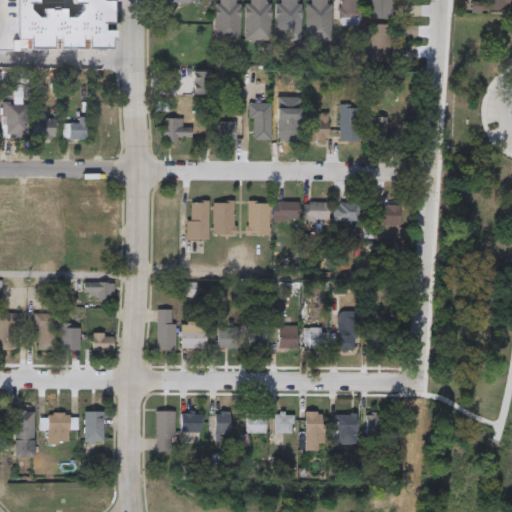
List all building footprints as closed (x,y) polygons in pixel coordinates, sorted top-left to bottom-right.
[(0,0),(0,49),(110,47),(109,0),(0,0)] [(238,0),(238,38),(214,38),(214,0),(238,0)] [(245,38),(244,0),(267,0),(267,39),(245,38)] [(276,40),(276,0),(298,0),(298,40),(276,40)] [(306,38),(306,0),(329,0),(329,38),(306,38)] [(339,22),(339,0),(358,0),(358,22),(339,22)] [(391,0),(391,17),(368,17),(368,0),(391,0)] [(507,0),(507,10),(485,10),(485,0),(507,0)] [(367,23),(389,23),(389,58),(367,58),(367,23)] [(192,69),(210,69),(210,94),(192,94),(192,69)] [(252,138),(252,118),(247,118),(247,103),(269,103),(269,138),(252,138)] [(358,140),(339,140),(339,103),(358,103),(358,140)] [(6,138),(6,105),(28,105),(28,138),(6,138)] [(329,113),(329,139),(304,139),(304,113),(329,113)] [(181,117),(181,126),(191,126),(191,140),(162,140),(162,117),(181,117)] [(89,118),(89,140),(69,140),(69,124),(80,124),(80,118),(89,118)] [(40,120),(58,120),(58,142),(40,142),(40,120)] [(234,121),(234,139),(214,139),(214,121),(234,121)] [(276,140),(276,121),(299,121),(299,140),(276,140)] [(383,144),(370,144),(370,122),(384,122),(383,144)] [(206,200),(206,237),(186,237),(186,200),(206,200)] [(232,200),(232,233),(211,233),(211,200),(232,200)] [(246,234),(246,200),(266,200),(266,234),(246,234)] [(296,219),(273,219),(273,200),(296,200),(296,219)] [(327,218),(302,218),(302,201),(327,201),(327,218)] [(32,222),(32,229),(21,229),(21,222),(10,222),(10,202),(52,202),(52,222),(32,222)] [(332,202),(358,202),(358,220),(332,220),(332,202)] [(398,225),(372,225),(372,204),(398,204),(398,225)] [(84,218),(84,236),(73,236),(73,218),(84,218)] [(87,243),(112,243),(112,260),(87,260),(87,243)] [(112,280),(112,298),(82,298),(82,280),(112,280)] [(155,348),(155,307),(172,307),(172,348),(155,348)] [(0,348),(0,311),(18,311),(18,348),(0,348)] [(36,348),(36,328),(32,328),(32,312),(53,312),(53,348),(36,348)] [(205,321),(205,346),(180,346),(180,321),(205,321)] [(58,348),(58,322),(77,322),(77,348),(58,348)] [(378,322),(383,343),(368,347),(363,325),(378,322)] [(246,323),(265,323),(265,347),(246,347),(246,323)] [(296,324),(296,346),(276,346),(276,324),(296,324)] [(235,347),(216,347),(216,325),(235,325),(235,347)] [(335,348),(335,325),(353,325),(353,348),(335,348)] [(325,326),(325,347),(301,347),(301,326),(325,326)] [(109,364),(91,364),(90,333),(112,333),(113,353),(109,353),(109,364)] [(32,409),(32,456),(13,456),(13,409),(32,409)] [(82,440),(82,410),(101,410),(101,440),(82,440)] [(158,452),(158,412),(176,412),(176,452),(158,452)] [(45,413),(74,413),(74,428),(67,428),(68,442),(46,442),(46,426),(45,426),(45,413)] [(233,413),(233,433),(216,433),(216,413),(233,413)] [(307,451),(307,413),(325,413),(325,451),(307,451)] [(206,433),(183,433),(183,414),(206,414),(206,433)] [(295,415),(295,435),(276,434),(276,414),(295,415)] [(268,434),(248,434),(248,415),(268,415),(268,434)] [(358,415),(358,445),(339,445),(339,415),(358,415)] [(381,415),(381,432),(373,432),(373,415),(381,415)]
